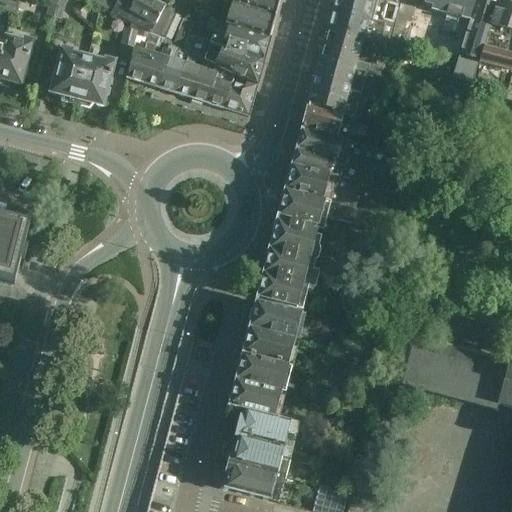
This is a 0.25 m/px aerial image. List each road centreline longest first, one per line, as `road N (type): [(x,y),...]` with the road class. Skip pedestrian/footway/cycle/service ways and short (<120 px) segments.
road 1 (secondary): [(150,226),(94,261),(59,309),(9,511)]
road 2 (secondary): [(117,511),(185,257)]
road 3 (tertiary): [(240,181),(255,172),(277,126),(310,0)]
road 4 (secondary): [(0,131),(88,154),(151,187)]
road 5 (residential): [(185,500),(227,344)]
